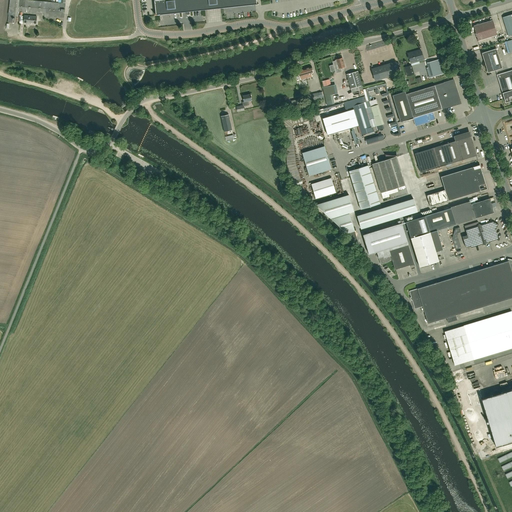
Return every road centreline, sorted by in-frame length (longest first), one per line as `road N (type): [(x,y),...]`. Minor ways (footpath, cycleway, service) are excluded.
road 1 (track): [(141,101),(294,223),(354,284),(428,387),(488,511)]
road 2 (unclassified): [(0,109),(94,151),(141,101),(243,80),(454,17)]
road 3 (unclassified): [(339,157),(483,112)]
road 4 (unclassified): [(281,27),(142,30)]
road 5 (track): [(121,120),(0,73)]
road 6 (residential): [(142,30),(99,39),(19,38)]
road 7 (unclassified): [(393,285),(511,249)]
